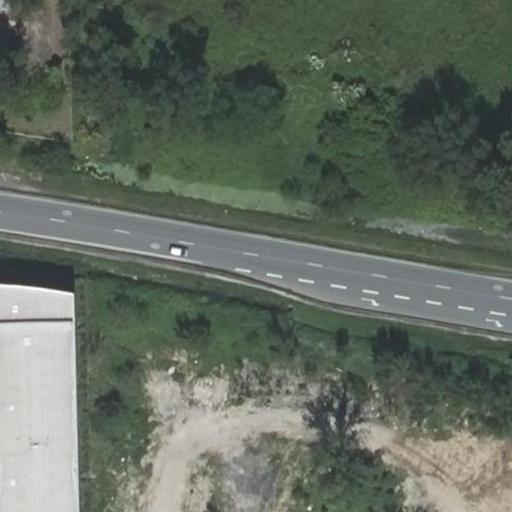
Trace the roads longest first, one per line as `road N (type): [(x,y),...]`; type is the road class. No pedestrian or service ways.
road 1 (secondary): [(0,208),(511,297)]
road 2 (unclassified): [(489,511),(459,465),(385,432),(299,408),(233,409),(188,429),(166,474),(164,511)]
